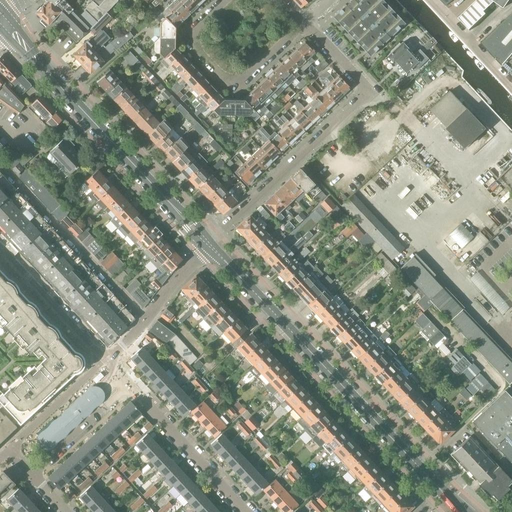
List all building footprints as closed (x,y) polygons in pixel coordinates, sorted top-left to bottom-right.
[(47,0),(48,0),(46,2),(46,3),(51,8),(53,6),(64,16),(66,14),(71,9),(70,9),(71,8),(63,0),(47,0)] [(71,9),(66,14),(69,18),(68,19),(84,35),(90,29),(99,19),(107,12),(108,11),(117,1),(116,0),(93,0),(92,1),(83,10),(84,11),(80,16),(71,8),(70,9),(71,9)] [(172,3),(168,7),(182,21),(189,14),(175,0),(174,0),(172,3)] [(175,0),(189,14),(197,7),(190,0),(175,0)] [(309,0),(292,0),(301,8),(309,0)] [(332,17),(370,57),(383,44),(382,43),(384,41),(385,42),(390,38),(389,37),(391,35),(392,36),(405,23),(382,0),(349,0),(347,2),(348,4),(346,6),(345,4),(332,17)] [(476,0),(475,1),(458,17),(467,27),(471,31),(487,15),(484,11),(494,2),(504,8),(509,0),(476,0)] [(42,6),(36,13),(42,19),(40,21),(42,23),(43,25),(46,27),(54,18),(59,22),(78,41),(84,35),(68,19),(69,18),(66,14),(64,16),(53,6),(51,8),(46,3),(43,6),(42,6)] [(161,13),(160,14),(174,29),(175,29),(175,28),(182,21),(168,7),(161,13)] [(99,19),(90,29),(95,34),(100,29),(105,24),(112,17),(107,12),(99,19)] [(511,12),(481,43),(502,66),(502,65),(511,54),(511,12)] [(157,26),(154,29),(154,35),(158,39),(159,38),(175,38),(175,29),(174,29),(160,14),(158,16),(157,17),(161,21),(160,22),(160,26),(157,26)] [(90,39),(72,56),(81,65),(94,52),(110,38),(103,30),(102,31),(100,29),(95,34),(97,36),(92,41),(90,39)] [(120,35),(119,36),(125,42),(132,36),(127,30),(120,35)] [(158,39),(154,43),(154,52),(155,54),(159,54),(163,58),(164,59),(174,49),(175,48),(174,48),(175,38),(159,38),(158,39)] [(427,40),(422,45),(427,50),(432,45),(428,41),(427,40)] [(305,42),(297,50),(311,64),(315,61),(310,57),(315,52),(309,45),(308,46),(305,42)] [(110,43),(104,48),(109,53),(114,49),(110,43)] [(402,43),(387,56),(394,63),(398,67),(401,63),(403,66),(414,55),(411,53),(416,49),(411,44),(407,48),(402,43)] [(140,56),(143,53),(137,46),(133,50),(140,56)] [(160,69),(156,74),(159,77),(170,66),(181,55),(175,48),(174,49),(164,59),(163,58),(160,62),(166,68),(162,72),(160,69)] [(297,50),(289,57),(299,67),(303,72),(311,64),(297,50)] [(401,63),(398,67),(401,71),(405,75),(412,69),(414,71),(415,71),(422,64),(427,59),(419,50),(414,55),(403,66),(401,63)] [(94,52),(81,65),(86,71),(86,70),(89,74),(103,61),(94,52)] [(138,60),(137,60),(130,52),(123,58),(131,67),(135,63),(138,60)] [(140,56),(149,65),(152,62),(143,53),(140,56)] [(511,54),(502,65),(509,72),(508,73),(511,76),(511,54)] [(170,66),(159,77),(162,80),(174,69),(177,73),(188,62),(181,55),(170,66)] [(0,78),(1,80),(5,77),(11,82),(15,87),(18,83),(26,91),(28,89),(31,86),(2,56),(0,57),(0,78)] [(289,57),(281,64),(296,79),(299,75),(295,71),(299,68),(299,67),(289,57)] [(140,69),(144,66),(138,60),(135,63),(140,69)] [(319,73),(327,64),(323,60),(315,68),(319,73)] [(181,77),(170,88),(173,91),(184,80),(195,70),(188,62),(177,73),(181,77)] [(281,64),(274,72),(288,86),(295,79),(296,79),(281,64)] [(149,82),(154,77),(146,69),(141,74),(149,82)] [(109,70),(97,81),(99,82),(98,83),(102,87),(103,87),(106,90),(117,79),(109,70)] [(184,80),(173,91),(176,95),(185,86),(184,85),(186,83),(191,88),(202,77),(195,70),(184,80)] [(274,72),(266,79),(280,94),(281,93),(281,94),(284,97),(288,101),(291,98),(283,90),(279,87),(280,86),(284,90),(288,87),(288,86),(274,72)] [(322,74),(319,77),(326,84),(325,84),(327,87),(323,91),(335,103),(342,96),(325,78),(322,74)] [(329,75),(325,78),(342,96),(350,88),(338,76),(334,80),(329,75)] [(163,87),(163,86),(154,77),(149,82),(158,92),(163,87)] [(191,88),(189,91),(191,93),(193,90),(198,95),(209,85),(202,77),(191,88)] [(0,78),(0,101),(18,114),(25,104),(3,82),(1,80),(0,78)] [(117,79),(106,90),(114,99),(126,88),(117,79)] [(266,79),(259,86),(269,96),(273,93),(277,97),(280,94),(266,79)] [(199,96),(195,99),(200,103),(196,108),(198,110),(205,103),(216,92),(209,85),(198,95),(199,96)] [(307,88),(313,96),(327,110),(335,103),(323,91),(320,94),(317,92),(310,85),(307,88)] [(259,86),(251,94),(265,108),(266,108),(269,104),(265,100),(269,97),(269,96),(259,86)] [(126,88),(114,99),(115,100),(115,101),(119,105),(120,105),(122,108),(134,97),(126,88)] [(307,88),(304,91),(311,98),(310,99),(312,101),(308,105),(319,117),(327,110),(313,96),(307,88)] [(166,100),(171,95),(166,90),(160,94),(166,100)] [(485,128),(453,94),(450,91),(449,91),(450,92),(444,97),(443,98),(431,109),(430,110),(431,110),(438,117),(443,123),(442,125),(447,130),(448,129),(451,131),(465,147),(485,128)] [(198,110),(194,114),(198,117),(201,113),(209,106),(212,110),(223,100),(216,92),(205,103),(198,110)] [(180,99),(183,102),(188,98),(185,94),(180,99)] [(251,94),(244,100),(260,118),(260,117),(265,113),(263,110),(265,108),(251,94)] [(41,95),(30,106),(43,120),(54,110),(41,95)] [(176,107),(180,104),(172,95),(171,96),(171,95),(166,100),(168,99),(176,107)] [(134,97),(122,108),(125,111),(125,112),(129,116),(130,115),(131,116),(142,106),(143,106),(146,103),(145,103),(140,98),(138,100),(134,97)] [(223,100),(212,110),(217,115),(233,115),(234,100),(224,100),(223,100)] [(234,100),(233,115),(235,115),(249,116),(253,120),(255,122),(256,124),(253,128),(255,131),(261,125),(257,120),(260,118),(244,100),(234,100)] [(294,104),(298,110),(309,120),(312,124),(316,120),(319,117),(308,105),(304,109),(302,107),(297,102),(295,105),(294,104)] [(283,108),(286,111),(291,106),(288,103),(283,108)] [(184,117),(188,113),(180,104),(176,107),(177,107),(176,108),(184,117)] [(142,106),(131,116),(134,120),(138,124),(139,125),(144,120),(151,114),(143,106),(142,106)] [(43,120),(52,129),(62,120),(63,119),(54,110),(43,120)] [(297,115),(293,119),(294,120),(304,131),(312,124),(309,120),(298,110),(295,113),(297,115)] [(196,122),(195,120),(188,113),(184,117),(192,125),(196,122)] [(144,120),(139,125),(147,134),(159,123),(156,120),(151,114),(144,120)] [(276,114),(275,115),(280,120),(284,124),(297,138),(304,131),(294,120),(293,119),(292,120),(290,122),(287,120),(282,115),(279,118),(276,114)] [(275,115),(272,117),(275,120),(281,127),(280,127),(282,129),(278,133),(289,145),(290,145),(297,138),(284,124),(280,120),(275,115)] [(159,123),(147,134),(156,143),(168,132),(172,128),(165,120),(164,119),(162,120),(159,123)] [(205,131),(205,130),(196,122),(192,125),(201,135),(205,131)] [(288,146),(277,135),(274,132),(270,136),(262,127),(258,131),(267,141),(280,154),(281,153),(288,146)] [(168,132),(156,143),(164,152),(176,141),(180,137),(172,128),(168,132)] [(280,154),(267,141),(258,131),(255,133),(265,143),(259,149),(271,162),(280,154)] [(176,141),(164,152),(172,161),(184,150),(185,150),(187,147),(188,147),(188,146),(180,137),(176,141)] [(70,173),(83,162),(70,148),(72,146),(68,142),(66,144),(62,140),(50,152),(51,152),(46,157),(52,163),(54,163),(58,160),(70,173)] [(218,151),(222,148),(213,140),(210,143),(218,151)] [(184,150),(172,161),(181,170),(193,159),(196,156),(188,147),(187,147),(185,150),(184,150)] [(264,169),(271,162),(259,149),(251,156),(264,169)] [(22,158),(19,162),(23,166),(33,156),(31,153),(23,159),(22,158)] [(9,158),(5,163),(11,169),(19,162),(22,158),(19,154),(12,161),(9,158)] [(193,159),(181,170),(189,179),(204,164),(196,156),(193,159)] [(255,177),(264,169),(251,156),(243,164),(255,177)] [(220,159),(213,166),(217,170),(224,163),(220,159)] [(19,162),(11,169),(11,170),(12,169),(18,174),(23,170),(21,168),(23,166),(19,162)] [(204,164),(189,179),(192,182),(192,183),(196,187),(196,186),(198,187),(209,176),(211,175),(213,173),(204,164)] [(247,185),(255,177),(243,164),(234,172),(247,185)] [(52,213),(60,205),(27,169),(18,177),(51,213),(52,213)] [(321,191),(314,184),(300,169),(290,178),(291,178),(302,190),(305,193),(311,200),(312,198),(317,204),(326,196),(321,191)] [(97,171),(81,185),(89,193),(104,179),(104,178),(102,176),(102,175),(98,171),(98,172),(97,171)] [(0,174),(0,203),(16,190),(1,174),(0,174)] [(209,176),(198,187),(202,192),(202,194),(205,197),(220,184),(211,175),(209,176)] [(220,184),(205,197),(206,197),(209,200),(209,202),(212,204),(213,204),(214,205),(228,192),(223,187),(230,180),(227,177),(220,184)] [(293,199),(302,190),(291,178),(282,187),(293,199)] [(89,193),(88,194),(96,202),(99,199),(112,187),(111,186),(112,185),(108,181),(107,182),(106,181),(104,179),(89,193)] [(228,192),(214,205),(217,209),(218,210),(220,213),(222,213),(223,214),(237,200),(231,194),(234,192),(234,191),(238,187),(236,184),(229,192),(228,192)] [(99,199),(96,202),(103,210),(104,210),(107,207),(107,208),(120,196),(120,195),(117,192),(118,192),(114,188),(113,188),(112,187),(99,199)] [(287,204),(293,199),(282,187),(273,195),(284,207),(287,210),(290,207),(287,204)] [(16,190),(0,203),(0,225),(0,226),(27,201),(16,190)] [(279,212),(284,207),(273,195),(264,204),(275,216),(280,221),(284,218),(279,212)] [(353,195),(340,207),(344,212),(351,219),(358,227),(365,234),(366,234),(370,239),(373,242),(374,243),(380,250),(381,250),(388,258),(389,258),(401,247),(380,224),(370,214),(357,200),(353,195)] [(107,207),(104,210),(107,213),(110,211),(115,216),(128,204),(127,203),(127,202),(124,198),(123,198),(120,196),(107,208),(107,207)] [(327,198),(320,205),(327,214),(335,207),(327,198)] [(27,201),(0,226),(1,226),(11,238),(38,213),(27,202),(27,201)] [(115,216),(110,220),(117,228),(119,227),(123,224),(135,212),(133,209),(133,208),(129,204),(129,205),(128,204),(115,216)] [(68,213),(61,205),(60,205),(52,213),(59,221),(68,213)] [(250,216),(236,229),(242,236),(245,239),(261,224),(266,219),(266,220),(269,216),(263,209),(259,212),(262,216),(260,218),(259,217),(257,220),(255,221),(250,216)] [(68,213),(59,221),(67,230),(68,228),(76,222),(76,221),(77,221),(68,212),(68,213)] [(123,224),(119,227),(127,235),(131,232),(130,232),(143,220),(142,219),(143,218),(139,214),(138,215),(135,212),(123,224)] [(299,223),(305,217),(301,212),(295,218),(299,223)] [(38,213),(11,238),(18,245),(19,246),(22,249),(22,250),(49,225),(48,225),(38,213)] [(348,218),(343,213),(335,220),(340,226),(348,218)] [(261,224),(245,239),(254,249),(269,235),(264,230),(265,229),(264,228),(266,225),(266,226),(273,220),(269,216),(266,220),(266,219),(261,224)] [(127,235),(126,236),(134,244),(138,240),(151,228),(148,225),(149,225),(145,220),(144,221),(143,220),(130,232),(131,232),(127,235)] [(68,228),(67,230),(75,238),(76,237),(84,229),(77,221),(76,221),(76,222),(68,228)] [(352,223),(341,232),(346,238),(356,228),(352,223)] [(473,237),(461,224),(449,235),(461,248),(473,237)] [(49,225),(22,250),(26,254),(27,254),(29,257),(30,258),(31,259),(32,260),(33,261),(60,237),(59,237),(49,225)] [(138,240),(134,244),(137,247),(141,244),(146,249),(159,237),(158,235),(155,231),(154,231),(151,228),(138,240)] [(92,237),(90,234),(84,229),(76,237),(81,242),(84,245),(92,237)] [(357,229),(350,235),(357,242),(364,236),(357,229)] [(269,235),(254,249),(262,258),(263,257),(278,242),(279,241),(280,241),(285,237),(285,236),(282,233),(275,239),(274,238),(273,239),(269,235)] [(364,236),(357,242),(366,251),(370,247),(374,243),(373,242),(370,239),(366,234),(365,234),(364,236)] [(60,237),(33,261),(35,264),(37,265),(40,268),(41,270),(44,273),(70,249),(70,248),(60,237)] [(100,245),(95,240),(92,237),(84,245),(92,253),(100,245)] [(146,249),(143,252),(150,260),(154,257),(167,245),(166,245),(164,242),(164,241),(160,237),(160,238),(159,237),(146,249)] [(288,250),(271,266),(273,268),(273,269),(277,273),(278,273),(279,274),(292,261),(289,257),(305,241),(302,238),(301,237),(288,250)] [(278,242),(263,257),(264,259),(266,262),(268,262),(271,266),(288,250),(280,241),(279,241),(278,242)] [(374,243),(370,247),(376,254),(380,250),(374,243)] [(150,260),(149,260),(157,269),(160,266),(161,265),(174,253),(173,252),(174,251),(170,247),(169,248),(167,245),(154,257),(150,260)] [(99,262),(109,252),(103,246),(93,255),(99,262)] [(280,275),(279,276),(284,281),(285,280),(286,281),(299,268),(302,265),(299,262),(310,252),(306,248),(299,254),(295,258),(293,260),(292,261),(279,274),(280,275)] [(70,249),(44,273),(51,280),(51,281),(52,282),(53,283),(54,284),(55,285),(81,260),(70,249)] [(164,270),(151,283),(158,289),(176,266),(176,265),(179,262),(179,258),(180,257),(176,253),(175,254),(174,253),(161,265),(160,266),(164,270)] [(382,264),(387,259),(381,253),(376,258),(382,264)] [(114,263),(116,261),(110,254),(100,263),(107,270),(114,263)] [(411,258),(399,269),(401,272),(409,280),(416,287),(419,290),(420,292),(424,296),(432,304),(440,312),(449,321),(454,326),(457,329),(459,331),(465,338),(468,342),(473,347),(479,352),(481,355),(488,362),(489,364),(493,367),(498,372),(506,381),(509,384),(511,381),(511,361),(510,360),(506,355),(501,350),(492,340),(481,329),(481,328),(472,319),(462,309),(463,308),(434,276),(434,275),(435,275),(415,254),(415,255),(414,255),(413,256),(411,258)] [(0,403),(16,421),(19,424),(20,424),(21,422),(18,419),(22,416),(30,424),(40,435),(39,436),(38,439),(38,441),(39,444),(43,448),(45,449),(48,449),(50,448),(52,447),(82,419),(100,402),(89,390),(71,406),(59,417),(58,416),(105,372),(0,257),(0,403)] [(114,263),(107,270),(113,276),(125,266),(118,259),(116,261),(114,263)] [(387,273),(394,267),(387,259),(382,264),(383,265),(381,267),(387,273)] [(81,260),(55,285),(56,286),(62,293),(63,293),(63,294),(64,294),(65,296),(92,272),(81,260)] [(299,268),(286,281),(293,289),(308,274),(312,270),(313,269),(306,261),(302,265),(299,268)] [(394,267),(387,273),(392,278),(398,271),(394,267)] [(308,274),(293,289),(300,296),(317,280),(322,276),(314,268),(313,269),(312,270),(308,274)] [(92,272),(65,296),(66,296),(69,300),(70,301),(70,302),(75,306),(75,307),(76,307),(76,308),(103,284),(92,272)] [(402,286),(407,281),(400,273),(395,278),(402,286)] [(317,280),(300,296),(308,305),(325,289),(333,282),(327,275),(319,283),(317,280)] [(195,276),(181,289),(187,295),(185,297),(187,300),(188,301),(190,299),(190,298),(204,285),(201,282),(201,280),(198,277),(196,277),(195,276)] [(130,294),(140,284),(136,279),(125,289),(130,294)] [(415,290),(414,289),(407,281),(402,286),(404,287),(403,287),(410,295),(413,292),(415,290)] [(103,284),(76,308),(78,309),(78,310),(84,317),(85,317),(87,319),(87,320),(114,295),(103,284)] [(138,287),(140,285),(140,284),(130,294),(134,299),(142,292),(138,287)] [(195,304),(185,314),(187,317),(188,317),(198,307),(212,294),(212,293),(209,290),(209,288),(207,286),(205,286),(204,285),(190,298),(190,299),(195,304)] [(325,289),(308,305),(316,313),(330,299),(333,297),(325,289)] [(138,304),(146,296),(142,292),(134,299),(138,304)] [(413,292),(410,295),(402,303),(405,306),(416,295),(413,292)] [(212,294),(198,307),(203,312),(200,315),(203,318),(203,319),(206,316),(220,302),(217,299),(217,297),(215,295),(213,295),(212,294)] [(330,299),(316,313),(317,314),(317,315),(320,319),(321,319),(323,320),(337,307),(342,302),(335,294),(333,297),(330,299)] [(114,295),(87,320),(96,330),(98,331),(124,307),(114,295)] [(143,309),(150,300),(146,296),(138,304),(143,309)] [(421,298),(416,303),(424,311),(432,304),(424,296),(421,298)] [(203,319),(211,328),(214,325),(229,311),(228,311),(225,308),(225,306),(223,303),(221,303),(220,302),(206,316),(203,319)] [(337,307),(323,320),(323,321),(324,321),(324,323),(327,326),(328,326),(330,328),(346,313),(349,310),(342,302),(337,307)] [(124,307),(98,331),(99,333),(104,337),(106,340),(109,343),(113,339),(125,329),(134,320),(135,319),(125,307),(124,307)] [(167,321),(171,316),(174,312),(167,307),(160,316),(167,321)] [(229,311),(214,325),(222,333),(223,333),(237,320),(236,319),(234,317),(234,315),(231,312),(229,312),(229,311)] [(346,313),(330,328),(330,329),(330,330),(333,333),(335,333),(337,335),(353,320),(346,313)] [(422,330),(431,322),(422,313),(414,321),(422,330)] [(353,320),(337,335),(337,336),(337,338),(340,341),(342,341),(344,343),(360,327),(363,324),(364,323),(357,316),(353,320)] [(167,342),(175,335),(157,320),(149,330),(150,332),(161,340),(166,342),(167,342)] [(237,320),(223,333),(235,346),(246,336),(242,332),(245,329),(242,325),(242,323),(240,321),(238,321),(237,320)] [(428,339),(438,330),(431,322),(422,330),(420,331),(428,339)] [(360,327),(344,343),(344,345),(347,348),(349,348),(351,350),(370,331),(363,324),(360,327)] [(437,348),(447,339),(438,330),(428,340),(437,348)] [(370,331),(351,350),(351,351),(351,352),(354,355),(356,355),(358,357),(378,339),(370,331)] [(150,341),(153,337),(147,333),(144,336),(150,341)] [(171,346),(179,339),(175,335),(167,342),(171,346)] [(248,337),(236,348),(244,357),(245,357),(259,344),(259,343),(258,343),(258,341),(256,339),(254,338),(251,335),(248,337)] [(175,350),(183,343),(179,339),(171,346),(175,350)] [(378,339),(358,357),(361,361),(362,363),(364,365),(365,365),(366,366),(382,351),(383,352),(388,347),(387,346),(385,343),(383,341),(382,340),(379,339),(378,339)] [(179,354),(186,347),(183,343),(175,350),(179,354)] [(259,344),(245,357),(253,365),(253,366),(267,352),(266,351),(266,349),(264,347),(262,347),(259,344)] [(168,354),(171,351),(166,345),(163,349),(168,354)] [(182,358),(190,351),(186,347),(179,354),(182,358)] [(382,351),(366,366),(370,370),(370,371),(372,374),(373,374),(374,375),(393,357),(395,355),(388,347),(383,352),(382,351)] [(149,356),(142,348),(130,358),(138,366),(149,356)] [(457,361),(463,356),(456,349),(447,357),(454,364),(457,361)] [(173,359),(176,356),(171,351),(168,354),(173,359)] [(186,362),(194,355),(190,351),(182,358),(186,362)] [(253,366),(249,369),(257,378),(261,374),(275,361),(275,360),(274,360),(274,358),(272,356),(270,355),(267,352),(253,366)] [(190,365),(197,358),(194,355),(186,362),(190,365)] [(157,364),(149,356),(138,366),(146,374),(157,364)] [(454,364),(452,366),(460,374),(470,364),(463,356),(457,361),(454,364)] [(393,357),(374,375),(378,378),(378,380),(380,382),(382,383),(398,368),(402,364),(397,359),(396,360),(393,357)] [(199,360),(192,366),(196,370),(203,364),(199,360)] [(398,368),(382,383),(386,387),(386,389),(388,391),(390,391),(390,392),(404,379),(406,377),(409,374),(403,367),(409,362),(407,360),(402,364),(398,368)] [(184,369),(188,366),(183,361),(179,364),(184,369)] [(275,361),(261,374),(269,383),(284,370),(283,369),(282,367),(280,364),(278,364),(275,361)] [(473,363),(463,372),(470,381),(480,372),(473,363)] [(153,383),(164,372),(157,364),(146,374),(153,383)] [(193,371),(188,367),(188,366),(184,369),(189,374),(193,371)] [(269,383),(266,387),(273,395),(268,399),(269,400),(292,378),(291,378),(291,377),(290,375),(288,373),(286,373),(284,370),(269,383)] [(161,391),(172,381),(164,372),(153,383),(161,391)] [(404,379),(390,392),(394,396),(394,397),(396,400),(398,400),(398,401),(413,387),(417,383),(418,382),(414,377),(410,373),(409,374),(406,377),(404,379)] [(474,394),(488,381),(481,373),(467,387),(474,394)] [(198,387),(201,383),(196,378),(193,381),(198,387)] [(292,378),(269,400),(272,403),(275,400),(280,404),(280,405),(285,400),(300,387),(299,386),(299,384),(296,381),(294,381),(292,378)] [(179,389),(179,388),(172,381),(161,391),(168,399),(179,389)] [(488,398),(495,391),(487,382),(480,390),(488,398)] [(201,383),(198,387),(203,392),(206,389),(201,383)] [(413,387),(398,401),(402,404),(402,406),(404,408),(406,408),(406,409),(421,396),(422,394),(425,392),(427,390),(421,384),(419,386),(417,383),(414,386),(413,387)] [(92,388),(89,390),(94,396),(100,402),(103,400),(104,396),(103,392),(102,390),(99,388),(96,387),(92,388)] [(285,400),(280,405),(284,409),(287,405),(292,410),(308,395),(307,395),(307,394),(307,392),(304,390),(303,390),(300,387),(285,400)] [(464,388),(459,392),(466,400),(471,396),(464,388)] [(187,397),(179,389),(168,399),(176,407),(187,397)] [(511,397),(504,390),(471,422),(499,451),(509,442),(511,445),(511,397)] [(213,392),(209,396),(214,401),(218,398),(213,392)] [(421,396),(406,409),(410,413),(410,414),(412,417),(414,417),(415,418),(429,404),(424,399),(425,397),(422,394),(421,396)] [(308,395),(292,410),(295,413),(300,418),(300,419),(316,404),(316,403),(315,402),(315,401),(312,398),(311,398),(308,395)] [(184,416),(195,405),(187,397),(176,407),(184,416)] [(429,404),(415,418),(418,421),(418,423),(420,425),(422,426),(423,426),(437,413),(439,411),(441,409),(442,408),(443,408),(435,399),(430,403),(429,404)] [(140,413),(130,402),(122,410),(132,421),(140,413)] [(210,410),(202,402),(191,412),(199,420),(210,410)] [(230,408),(227,405),(225,402),(221,405),(226,411),(230,408)] [(239,411),(243,407),(238,402),(234,406),(239,411)] [(0,438),(3,436),(8,430),(15,424),(14,424),(16,421),(0,403),(0,438)] [(300,418),(297,421),(305,430),(308,427),(324,412),(323,411),(323,409),(321,407),(319,407),(316,404),(300,419),(300,418)] [(246,420),(251,415),(243,407),(239,411),(238,412),(246,420)] [(437,413),(423,426),(426,430),(426,432),(429,434),(430,434),(431,435),(445,422),(447,420),(451,416),(443,407),(443,408),(442,408),(441,409),(439,411),(437,413)] [(231,416),(235,413),(230,408),(226,411),(231,416)] [(124,428),(132,421),(122,410),(113,417),(124,428)] [(207,429),(218,418),(210,410),(199,420),(207,429)] [(308,427),(305,430),(313,438),(332,421),(332,420),(331,420),(331,418),(329,416),(327,415),(324,412),(308,427)] [(251,416),(244,423),(252,431),(259,424),(251,416)] [(116,436),(124,428),(113,417),(105,425),(116,436)] [(225,427),(218,418),(207,429),(214,437),(225,427)] [(445,422),(431,435),(437,442),(440,442),(453,430),(448,425),(450,423),(447,420),(445,422)] [(313,438),(312,439),(320,448),(322,446),(340,429),(339,428),(339,427),(337,424),(335,424),(332,421),(313,438)] [(143,427),(147,431),(152,426),(149,422),(143,427)] [(242,431),(245,427),(240,422),(237,425),(242,431)] [(108,443),(116,436),(105,425),(97,432),(108,443)] [(245,427),(242,431),(247,436),(250,433),(245,427)] [(340,429),(322,446),(330,455),(332,453),(334,451),(348,438),(347,437),(347,435),(345,433),(343,433),(340,429)] [(259,440),(264,435),(260,431),(255,436),(257,437),(259,440)] [(100,451),(108,443),(97,432),(89,440),(100,451)] [(135,441),(141,436),(138,432),(132,437),(135,441)] [(154,443),(154,442),(147,434),(135,444),(143,453),(154,443)] [(211,444),(210,444),(211,445),(218,453),(229,443),(229,442),(221,434),(216,439),(211,444)] [(130,446),(135,441),(132,437),(127,442),(130,446)] [(262,443),(259,440),(257,437),(253,440),(258,446),(262,443)] [(332,453),(330,455),(338,463),(340,461),(342,460),(356,446),(355,445),(355,444),(353,441),(352,441),(348,438),(334,451),(332,453)] [(493,464),(486,457),(483,454),(476,447),(473,443),(468,438),(450,455),(475,482),(477,480),(480,483),(477,485),(489,497),(492,495),(497,500),(509,488),(507,486),(511,480),(494,462),(494,463),(493,464)] [(91,458),(100,451),(89,440),(81,447),(91,458)] [(511,464),(511,445),(509,442),(499,451),(511,464)] [(162,451),(154,443),(143,453),(151,461),(162,451)] [(229,443),(218,453),(225,461),(237,451),(229,443)] [(263,451),(267,448),(262,443),(258,446),(263,451)] [(342,460),(340,461),(342,463),(341,465),(346,472),(348,470),(350,468),(364,455),(363,454),(363,452),(361,450),(360,450),(356,446),(342,460)] [(83,466),(91,458),(81,447),(73,454),(83,466)] [(119,456),(125,451),(121,447),(116,452),(119,456)] [(486,457),(491,452),(488,449),(483,454),(486,457)] [(169,459),(162,451),(151,461),(158,469),(169,459)] [(237,451),(225,461),(233,469),(244,459),(237,451)] [(114,461),(119,456),(116,452),(111,457),(114,461)] [(75,473),(83,466),(73,454),(65,462),(75,473)] [(272,464),(276,460),(271,455),(267,458),(272,464)] [(350,468),(348,470),(351,473),(349,474),(355,480),(356,478),(358,477),(372,463),(371,461),(369,459),(368,458),(364,455),(350,468)] [(177,467),(169,459),(158,469),(166,477),(177,467)] [(244,459),(233,469),(241,477),(252,467),(244,459)] [(276,460),(272,464),(277,469),(281,466),(276,460)] [(67,481),(75,473),(65,462),(57,469),(67,481)] [(103,471),(108,466),(105,462),(100,467),(103,471)] [(292,474),(299,468),(293,462),(287,468),(292,474)] [(358,477),(357,478),(360,482),(361,481),(366,485),(380,472),(380,471),(380,470),(377,467),(376,467),(372,463),(358,477)] [(121,473),(127,468),(123,464),(118,469),(121,473)] [(97,476),(103,471),(100,467),(94,472),(97,476)] [(185,475),(184,475),(177,467),(166,477),(173,486),(185,475)] [(252,467),(241,477),(248,485),(259,475),(252,467)] [(58,489),(67,481),(57,469),(48,478),(58,489)] [(141,473),(140,471),(138,469),(133,474),(136,478),(141,473)] [(3,471),(0,473),(0,497),(14,484),(3,471)] [(114,479),(119,474),(116,471),(111,476),(114,479)] [(294,478),(291,475),(289,472),(285,475),(291,481),(294,478)] [(365,487),(362,489),(371,497),(373,495),(373,496),(374,494),(389,481),(388,481),(388,480),(388,478),(385,476),(384,476),(380,472),(366,485),(365,487)] [(130,483),(136,478),(133,474),(127,479),(130,483)] [(181,494),(192,483),(185,475),(173,486),(181,494)] [(259,475),(248,485),(256,494),(262,488),(267,484),(259,475)] [(87,486),(92,481),(89,477),(83,482),(87,486)] [(295,479),(294,478),(291,481),(296,486),(299,483),(300,483),(296,478),(295,479)] [(271,499),(282,488),(275,480),(263,490),(271,499)] [(129,484),(127,483),(125,481),(120,486),(123,489),(129,484)] [(374,494),(373,496),(381,504),(396,489),(396,488),(396,487),(393,485),(392,484),(389,481),(374,494)] [(81,491),(87,486),(83,482),(78,487),(81,491)] [(188,502),(200,492),(192,483),(181,494),(188,502)] [(317,483),(307,492),(309,494),(311,496),(315,501),(320,497),(325,491),(317,483)] [(98,495),(98,494),(90,486),(79,496),(87,505),(98,495)] [(118,494),(123,489),(120,486),(115,491),(118,494)] [(156,489),(155,487),(153,486),(148,491),(151,494),(156,489)] [(279,507),(290,497),(282,488),(271,499),(279,507)] [(15,508),(26,497),(18,489),(7,499),(15,508)] [(396,489),(381,504),(388,511),(389,511),(390,511),(405,498),(404,498),(404,497),(404,496),(402,493),(400,493),(396,489)] [(305,499),(308,495),(303,490),(299,493),(305,499)] [(146,499),(151,494),(148,491),(142,495),(146,499)] [(196,510),(207,500),(200,492),(188,502),(196,510)] [(70,501),(75,496),(72,493),(67,498),(70,501)] [(95,511),(106,503),(105,503),(98,495),(87,505),(93,511),(95,511)] [(18,511),(26,511),(33,506),(26,497),(15,508),(18,511)] [(144,501),(142,499),(141,497),(135,502),(138,506),(144,501)] [(290,511),(298,505),(290,497),(279,507),(283,511),(290,511)] [(320,497),(315,501),(319,504),(321,507),(325,503),(320,497)] [(370,498),(364,503),(368,507),(373,502),(370,498)] [(390,511),(389,511),(406,511),(413,506),(412,506),(412,504),(410,502),(408,502),(405,498),(390,511)] [(197,511),(210,511),(215,508),(207,500),(196,510),(197,511)] [(314,509),(317,506),(312,500),(309,503),(314,509)] [(133,511),(138,506),(135,502),(130,507),(133,511)] [(172,506),(170,504),(168,502),(163,507),(166,510),(172,506)] [(111,511),(113,511),(106,503),(95,511),(111,511)]
